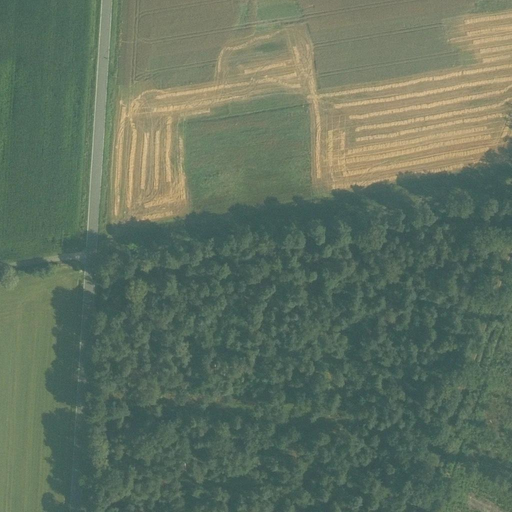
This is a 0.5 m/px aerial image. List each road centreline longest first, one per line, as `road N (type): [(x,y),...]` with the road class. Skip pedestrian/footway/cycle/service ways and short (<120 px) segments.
road 1 (secondary): [(76,511),(106,0)]
road 2 (track): [(401,511),(511,214)]
